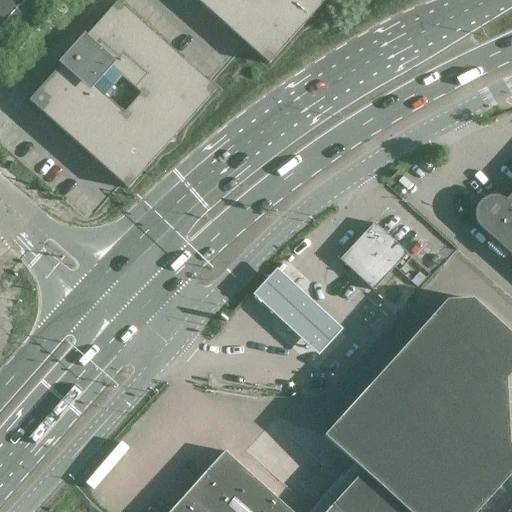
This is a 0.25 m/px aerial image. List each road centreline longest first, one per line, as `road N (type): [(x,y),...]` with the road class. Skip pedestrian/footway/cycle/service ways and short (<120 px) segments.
road 1 (primary): [(489,0),(431,25),(262,127),(93,286)]
road 2 (primary): [(130,321),(298,165),(418,89),(511,44)]
road 3 (unclassified): [(170,351),(265,242),(358,164),(511,81)]
road 4 (unclassified): [(27,511),(170,351)]
road 5 (primary): [(0,463),(130,321)]
road 6 (primary): [(93,286),(0,391)]
road 7 (unclassified): [(93,286),(0,202)]
road 8 (unclassified): [(0,89),(81,0)]
